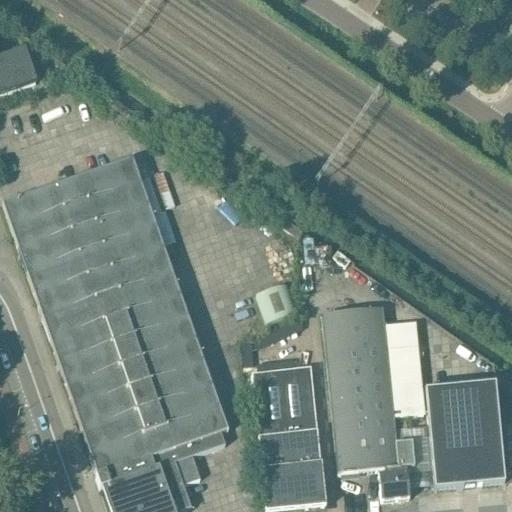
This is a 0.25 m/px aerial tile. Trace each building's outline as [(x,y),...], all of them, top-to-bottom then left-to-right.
[(0,62),(0,99),(35,87),(23,55),(0,62)] [(99,494),(100,494),(106,511),(189,511),(182,490),(199,484),(191,462),(224,450),(220,439),(227,436),(158,240),(181,231),(170,195),(145,204),(131,164),(1,209),(96,481),(94,481),(99,494)] [(255,299),(265,328),(296,318),(285,288),(255,299)] [(336,480),(383,476),(397,474),(394,448),(392,423),(382,332),(381,314),(320,320),(336,480)] [(414,329),(382,332),(392,423),(423,420),(414,329)] [(309,373),(250,379),(251,382),(253,407),(264,511),(321,511),(324,511),(309,373)] [(423,396),(433,495),(503,489),(501,474),(494,388),(423,396)] [(511,401),(494,388),(501,474),(510,473),(511,488),(511,491),(511,401)] [(376,479),(379,506),(408,504),(405,476),(405,472),(413,471),(411,447),(394,448),(397,474),(383,476),(383,478),(376,479)]
